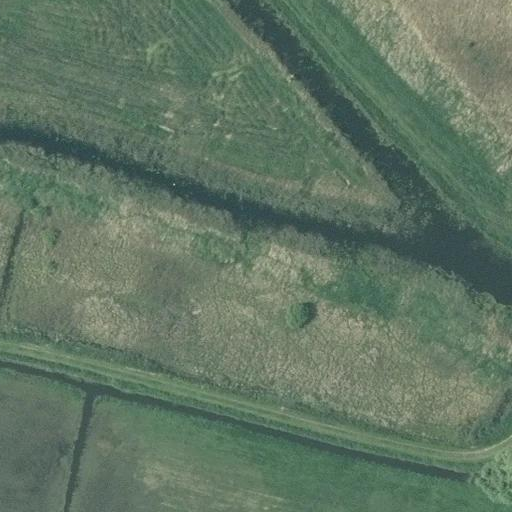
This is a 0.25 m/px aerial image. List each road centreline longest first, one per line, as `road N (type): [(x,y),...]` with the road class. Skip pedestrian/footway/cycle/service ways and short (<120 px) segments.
road 1 (track): [(511,443),(454,459),(0,357)]
road 2 (track): [(279,0),(459,195),(494,222),(511,225)]
